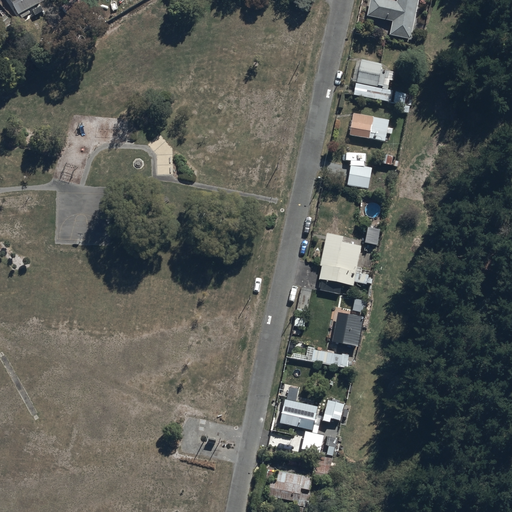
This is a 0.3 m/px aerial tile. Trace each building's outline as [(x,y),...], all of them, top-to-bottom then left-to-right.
[(9,0),(21,19),(30,14),(28,10),(45,0),(9,0)] [(395,0),(395,2),(385,0),(368,0),(366,16),(391,21),(388,35),(409,39),(417,0),(395,0)] [(392,91),(386,90),(388,80),(392,81),(394,73),(380,70),(380,66),(359,61),(355,83),(352,95),(389,103),(392,91)] [(405,93),(394,91),(392,101),(410,105),(412,96),(405,95),(405,93)] [(389,120),(351,114),(348,136),(384,142),(385,134),(390,134),(391,128),(387,128),(389,120)] [(367,189),(370,168),(350,165),(346,186),(367,189)] [(363,242),(374,245),(375,241),(379,242),(381,234),(377,233),(378,230),(367,227),(363,242)] [(318,290),(339,295),(341,285),(352,287),(353,283),(365,285),(366,283),(370,284),(372,278),(370,278),(372,270),(355,267),(359,246),(340,242),(341,238),(325,234),(318,266),(321,267),(318,280),(320,281),(318,290)] [(309,304),(298,302),(295,314),(307,316),(309,304)] [(332,328),(330,341),(336,342),(336,341),(357,344),(360,320),(353,319),(354,315),(350,314),(350,318),(337,316),(336,328),(332,328)] [(341,358),(313,351),(311,360),(339,367),(341,358)] [(317,408),(287,400),(282,424),(311,431),(317,408)] [(328,401),(323,422),(329,423),(331,420),(341,423),(345,405),(328,401)] [(342,440),(314,434),(312,440),(307,439),(304,454),(338,460),(342,440)] [(311,478),(278,471),(276,482),(270,481),(268,497),(308,506),(310,493),(308,492),(311,478)]
